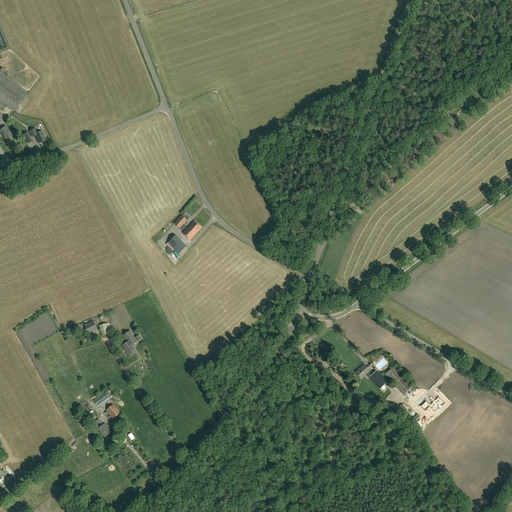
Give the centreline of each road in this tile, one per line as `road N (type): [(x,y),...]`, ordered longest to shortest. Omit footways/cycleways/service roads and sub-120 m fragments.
road 1 (tertiary): [(309,276),(411,0)]
road 2 (tertiary): [(141,511),(268,369),(297,311)]
road 3 (track): [(511,54),(334,213)]
road 4 (unclassified): [(309,276),(212,212),(166,106)]
road 5 (unclassified): [(358,303),(511,188)]
road 6 (unclassified): [(511,397),(358,303)]
road 7 (unclassified): [(0,166),(166,106)]
